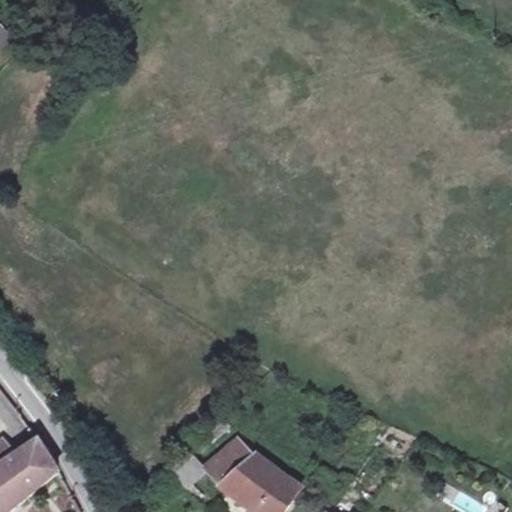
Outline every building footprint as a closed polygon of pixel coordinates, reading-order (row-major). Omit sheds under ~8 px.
[(14,39),(0,24),(0,44),(4,49),(14,39)] [(14,60),(24,50),(14,39),(4,49),(14,60)] [(199,454),(229,427),(221,418),(192,445),(199,454)] [(0,511),(10,511),(45,484),(60,471),(39,440),(15,457),(10,450),(3,449),(0,451),(0,511)] [(0,451),(3,449),(10,450),(4,441),(0,444),(0,451)] [(286,511),(303,490),(255,456),(252,458),(237,442),(206,469),(207,470),(221,485),(254,511),(286,511)] [(207,470),(206,469),(200,464),(187,450),(168,467),(188,487),(207,470)] [(336,501),(347,485),(339,481),(329,496),(336,501)] [(65,511),(56,498),(35,511),(65,511)]
